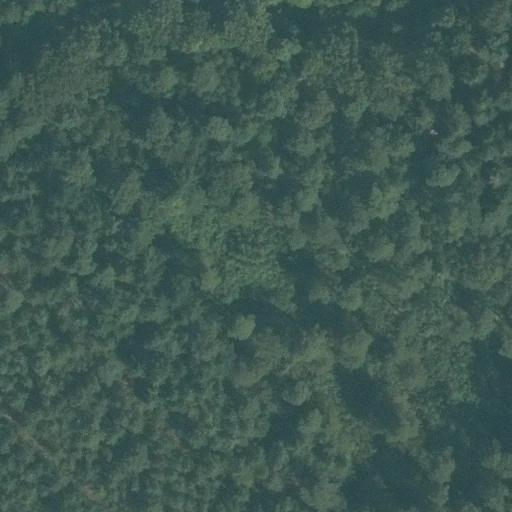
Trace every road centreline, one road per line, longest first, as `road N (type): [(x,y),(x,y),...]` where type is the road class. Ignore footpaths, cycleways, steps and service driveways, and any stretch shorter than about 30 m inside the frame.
road 1 (unknown): [(262,0),(359,55),(474,0)]
road 2 (unknown): [(0,60),(151,0)]
